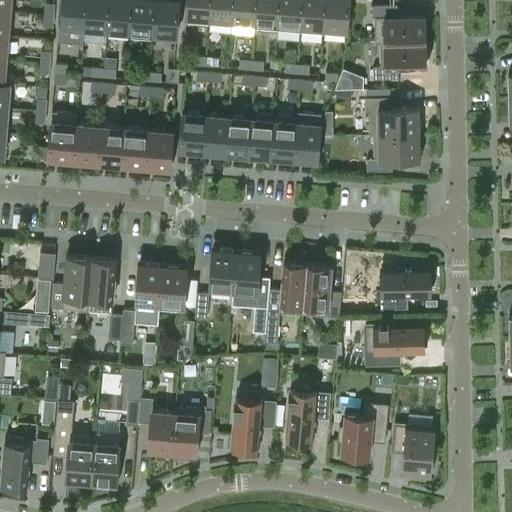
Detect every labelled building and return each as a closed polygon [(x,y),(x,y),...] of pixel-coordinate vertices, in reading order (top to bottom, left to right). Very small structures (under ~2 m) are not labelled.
[(0,0),(0,9),(10,11),(11,0),(0,0)] [(62,0),(61,26),(84,28),(86,0),(62,0)] [(109,0),(86,0),(84,28),(107,30),(109,0)] [(132,0),(109,0),(107,30),(130,31),(132,0)] [(155,0),(132,0),(130,31),(152,33),(155,0)] [(155,0),(152,33),(176,35),(179,0),(155,0)] [(187,0),(185,21),(209,23),(210,0),(187,0)] [(233,0),(210,0),(209,23),(210,23),(210,18),(232,20),(233,0)] [(256,0),(233,0),(232,20),(254,22),(253,27),(254,27),(256,0)] [(279,0),(256,0),(254,27),(277,28),(279,0)] [(302,0),(279,0),(277,28),(278,29),(278,24),(299,26),(299,30),(300,30),(302,0)] [(325,0),(302,0),(300,30),(322,32),(325,0)] [(325,0),(322,32),(323,32),(324,28),(347,30),(349,0),(325,0)] [(53,14),(54,2),(45,2),(44,14),(53,14)] [(375,41),(425,40),(425,15),(397,15),(397,3),(372,4),(372,16),(374,16),(375,41)] [(0,9),(0,33),(8,35),(10,11),(0,9)] [(44,14),(43,26),(52,26),(53,14),(44,14)] [(0,33),(0,57),(6,58),(8,35),(0,33)] [(425,40),(375,41),(375,42),(380,42),(380,65),(373,65),(373,78),(398,77),(398,65),(426,65),(425,40)] [(49,62),(50,50),(41,49),(40,61),(49,62)] [(206,55),(194,54),(193,63),(205,64),(206,55)] [(205,64),(217,65),(218,56),(206,55),(205,64)] [(0,81),(10,83),(10,82),(4,81),(6,58),(0,57),(0,81)] [(252,59),(240,58),(239,67),(251,68),(252,59)] [(251,68),(263,69),(264,60),(252,59),(251,68)] [(40,61),(39,73),(48,74),(49,62),(40,61)] [(297,62),(285,61),(284,70),(296,71),(297,62)] [(68,63),(56,62),(55,71),(67,72),(68,63)] [(296,71),(308,72),(309,63),(297,62),(296,71)] [(104,66),(92,65),(91,75),(103,76),(104,66)] [(103,76),(115,76),(116,67),(104,66),(103,76)] [(166,72),(165,80),(178,81),(179,73),(180,67),(167,66),(166,72)] [(149,70),(137,69),(137,78),(149,79),(149,70)] [(149,79),(165,80),(166,72),(149,70),(149,79)] [(196,79),(208,80),(209,71),(197,70),(196,79)] [(209,71),(208,80),(220,81),(221,72),(209,71)] [(338,72),(326,71),(325,80),(337,81),(338,72)] [(55,73),(54,82),(66,83),(67,74),(55,73)] [(254,84),(255,75),(242,74),(242,83),(254,84)] [(254,84),(266,85),(267,76),(255,75),(254,84)] [(300,78),(288,77),(287,86),(299,87),(300,78)] [(300,78),(299,87),(311,88),(312,79),(300,78)] [(0,106),(8,107),(10,83),(0,81),(0,106)] [(103,82),(91,81),(91,90),(103,91),(103,82)] [(103,82),(103,91),(115,92),(115,83),(103,82)] [(151,86),(139,85),(138,94),(150,95),(151,86)] [(151,86),(150,95),(162,96),(163,87),(151,86)] [(351,88),(336,88),(336,97),(336,99),(351,99),(351,88)] [(369,133),(419,132),(419,107),(391,107),(391,95),(366,96),(366,109),(368,109),(369,133)] [(45,110),(46,98),(37,97),(36,109),(45,110)] [(0,130),(6,131),(8,107),(0,106),(0,130)] [(36,109),(35,121),(44,122),(45,110),(36,109)] [(48,158),(73,160),(77,112),(52,110),(48,158)] [(202,151),(206,112),(182,110),(179,149),(202,151)] [(293,159),(297,111),(296,110),(296,115),(274,113),(271,157),(293,159)] [(248,155),(251,111),(250,111),(250,116),(228,114),(225,153),(248,155)] [(271,157),(274,113),(251,111),(248,155),(271,157)] [(297,111),(293,159),(317,161),(321,113),(297,111)] [(100,124),(77,122),(78,112),(77,112),(73,160),(96,162),(100,124)] [(225,153),(228,114),(206,112),(202,151),(225,153)] [(124,126),(100,124),(96,162),(120,164),(124,126)] [(148,128),(124,126),(120,164),(144,166),(148,128)] [(148,128),(144,166),(169,168),(172,130),(148,128)] [(420,157),(419,132),(369,133),(369,134),(373,134),(374,157),(367,157),(367,170),(392,169),(392,157),(420,157)] [(48,146),(39,145),(38,157),(47,158),(48,146)] [(210,287),(233,289),(236,248),(213,246),(210,287)] [(236,248),(233,289),(257,291),(260,250),(236,248)] [(87,309),(91,256),(66,254),(64,282),(53,281),(51,306),(87,309)] [(91,256),(87,309),(88,309),(89,297),(113,299),(116,258),(91,256)] [(136,301),(160,303),(163,262),(139,260),(136,301)] [(280,310),(303,312),(308,262),(284,260),(280,310)] [(163,262),(160,303),(183,305),(187,264),(163,262)] [(308,262),(303,312),(339,315),(341,291),(329,290),(331,264),(308,262)] [(54,267),(38,266),(37,276),(53,277),(54,267)] [(381,267),(382,306),(406,305),(406,293),(430,293),(430,266),(381,267)] [(38,278),(37,288),(50,289),(50,278),(38,278)] [(209,292),(197,291),(195,316),(207,317),(209,292)] [(268,305),(255,304),(253,329),(266,330),(267,315),(268,305)] [(123,307),(123,313),(120,338),(120,342),(132,343),(135,308),(123,307)] [(25,323),(26,311),(5,309),(4,321),(25,323)] [(123,313),(110,312),(108,337),(120,338),(123,313)] [(279,317),(267,315),(266,330),(265,340),(277,341),(279,317)] [(194,319),(182,318),(180,343),(192,344),(194,319)] [(423,322),(366,323),(366,362),(400,362),(399,349),(423,349),(423,343),(427,343),(427,330),(423,330),(423,322)] [(49,340),(48,349),(58,350),(59,340),(49,340)] [(0,350),(0,393),(11,394),(12,377),(3,376),(5,351),(0,350)] [(398,373),(397,381),(409,382),(410,374),(398,373)] [(59,382),(58,397),(70,398),(71,383),(59,382)] [(329,392),(290,389),(286,437),(294,438),(293,442),(307,443),(307,439),(313,439),(315,415),(327,416),(329,392)] [(148,449),(172,451),(176,405),(175,405),(174,410),(152,408),(153,396),(141,395),(138,420),(151,421),(148,449)] [(235,397),(231,446),(258,448),(260,424),(272,425),(274,401),(235,397)] [(91,481),(95,431),(94,431),(94,435),(71,434),(74,399),(57,398),(53,454),(68,455),(66,479),(91,481)] [(140,399),(127,398),(125,423),(138,424),(140,399)] [(372,428),(386,429),(389,403),(365,400),(363,413),(344,411),(343,424),(339,424),(338,439),(342,439),(341,453),(369,456),(372,428)] [(176,405),(172,451),(196,453),(197,431),(209,432),(211,408),(176,405)] [(403,471),(429,474),(434,425),(395,422),(392,446),(405,447),(403,471)] [(95,431),(91,481),(116,483),(120,433),(95,431)] [(36,438),(5,435),(1,484),(27,486),(29,460),(47,462),(49,437),(36,436),(36,438)]
